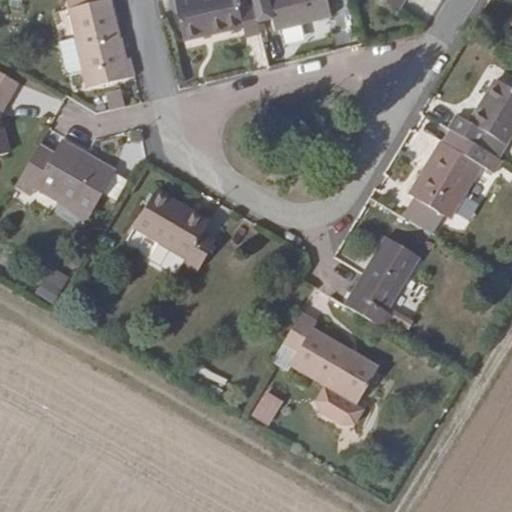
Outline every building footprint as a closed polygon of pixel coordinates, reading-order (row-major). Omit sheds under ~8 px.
[(102,0),(88,0),(82,1),(86,16),(105,11),(102,0)] [(236,0),(198,0),(175,7),(185,50),(245,35),(246,35),(241,18),(236,0)] [(272,27),(274,39),(331,26),(324,0),(251,0),(256,14),(260,30),(272,27)] [(376,0),(404,15),(412,0),(376,0)] [(82,1),(65,6),(75,51),(83,84),(87,102),(137,88),(132,68),(126,70),(111,10),(105,11),(86,16),(82,1)] [(260,30),(256,14),(241,18),(246,35),(245,35),(247,48),(263,43),(260,30)] [(74,86),(83,84),(75,51),(61,55),(67,83),(74,86)] [(19,95),(0,84),(0,166),(10,164),(2,131),(0,126),(0,120),(3,115),(7,118),(19,95)] [(452,230),(485,178),(496,184),(505,169),(501,168),(509,155),(511,150),(511,95),(498,87),(472,131),(458,123),(450,137),(452,139),(445,151),(443,150),(410,205),(415,208),(447,227),(452,230)] [(109,106),(113,122),(127,118),(123,103),(109,106)] [(116,181),(62,151),(54,165),(49,175),(35,167),(17,199),(32,209),(36,201),(57,212),(61,205),(92,222),(116,181)] [(41,156),(35,167),(49,175),(54,165),(41,156)] [(156,201),(153,207),(183,224),(186,219),(156,201)] [(92,222),(61,205),(57,212),(88,231),(92,222)] [(186,276),(199,284),(217,253),(206,247),(213,234),(186,219),(183,224),(153,207),(135,239),(162,254),(189,270),(186,276)] [(447,227),(415,208),(404,227),(436,246),(447,227)] [(425,266),(390,247),(348,317),(390,342),(400,325),(392,321),(425,266)] [(189,270),(162,254),(152,271),(180,288),(186,276),(189,270)] [(57,303),(67,274),(47,267),(37,296),(57,303)] [(300,366),(295,376),(315,388),(341,403),(347,406),(369,367),(319,338),(321,333),(304,323),(284,357),(300,366)] [(278,367),(295,376),(300,366),(284,357),(278,367)] [(341,403),(315,388),(305,404),(311,415),(331,427),(344,427),(352,413),(340,406),(341,403)] [(263,404),(249,429),(265,437),(278,413),(263,404)]
